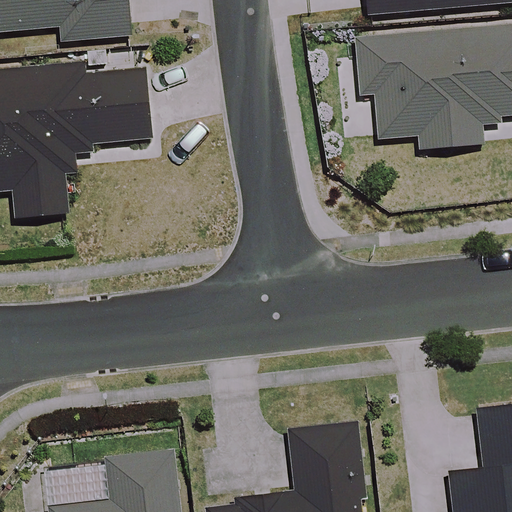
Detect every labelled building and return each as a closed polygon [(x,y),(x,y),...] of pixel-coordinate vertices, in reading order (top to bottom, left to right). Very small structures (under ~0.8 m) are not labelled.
[(0,0),(0,36),(56,32),(58,45),(128,38),(124,0),(0,0)] [(511,0),(365,0),(367,11),(511,2),(511,0)] [(511,30),(355,41),(362,144),(415,140),(415,153),(481,149),(479,119),(511,116),(511,30)] [(84,68),(0,75),(0,194),(9,194),(12,222),(66,217),(62,169),(151,161),(143,72),(85,77),(84,68)] [(484,474),(453,477),(457,511),(511,511),(511,409),(477,414),(484,474)] [(365,511),(358,427),(288,432),(293,498),(206,505),(206,511),(365,511)] [(180,511),(175,454),(107,460),(112,507),(55,511),(180,511)]
